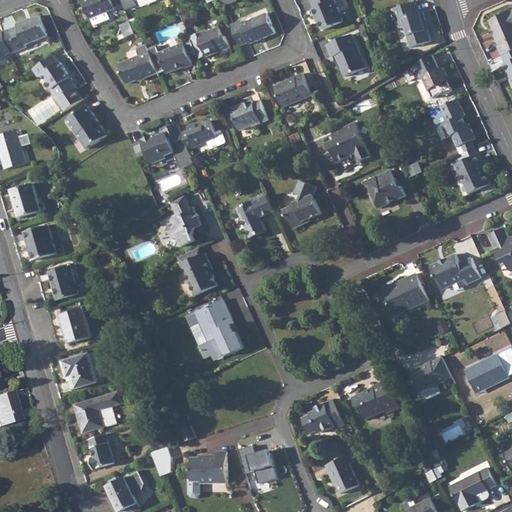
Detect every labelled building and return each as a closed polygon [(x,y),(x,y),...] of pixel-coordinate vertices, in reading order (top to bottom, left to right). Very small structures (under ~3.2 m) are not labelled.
[(113,0),(83,0),(91,18),(93,17),(95,24),(111,18),(108,11),(116,8),(113,0)] [(313,0),(316,7),(314,8),(317,17),(320,16),(326,28),(346,20),(337,0),(313,0)] [(416,2),(393,9),(397,20),(398,19),(401,28),(406,27),(409,36),(408,36),(409,42),(410,42),(412,48),(431,42),(428,29),(426,30),(423,21),(426,21),(423,12),(419,13),(416,2)] [(511,10),(489,21),(492,29),(494,29),(496,34),(493,36),(498,45),(497,46),(501,56),(511,51),(511,10)] [(242,21),(233,24),(242,46),(250,42),(251,43),(277,33),(269,13),(243,23),(242,21)] [(19,26),(5,32),(12,51),(19,48),(20,50),(28,47),(27,44),(49,35),(41,16),(28,21),(27,21),(18,24),(19,26)] [(138,18),(131,20),(136,33),(143,30),(138,18)] [(131,20),(122,24),(127,37),(136,33),(131,20)] [(209,30),(192,37),(194,41),(198,51),(201,58),(209,55),(209,56),(217,53),(217,51),(220,49),(223,55),(233,50),(227,35),(224,36),(220,28),(210,32),(209,30)] [(0,56),(13,51),(12,51),(5,32),(4,30),(0,31),(0,56)] [(354,34),(329,44),(334,57),(340,54),(344,63),(342,63),(348,75),(368,66),(354,34)] [(187,67),(195,64),(190,53),(198,51),(194,41),(186,44),(186,42),(161,52),(158,45),(150,49),(159,71),(160,72),(160,73),(168,70),(169,72),(178,69),(179,66),(185,63),(187,67)] [(150,49),(148,44),(139,48),(142,55),(120,64),(124,74),(126,73),(131,82),(151,73),(152,75),(160,72),(159,71),(150,49)] [(511,51),(501,56),(505,64),(503,65),(511,85),(511,51)] [(57,55),(35,69),(41,76),(45,73),(55,88),(54,89),(67,110),(84,99),(77,87),(78,86),(63,62),(62,63),(57,55)] [(445,95),(452,91),(448,82),(447,83),(444,76),(445,75),(443,69),(440,70),(433,55),(414,66),(421,80),(423,78),(432,99),(427,101),(432,111),(441,106),(449,103),(445,95)] [(297,77),(277,85),(286,106),(314,94),(305,72),(296,76),(297,77)] [(449,103),(441,106),(448,122),(442,124),(448,137),(453,135),(461,154),(463,153),(475,147),(472,140),(476,139),(472,128),(469,130),(467,125),(463,116),(465,115),(458,98),(449,103)] [(243,103),(233,107),(242,129),(254,124),(255,125),(271,119),(263,99),(255,103),(254,100),(243,105),(243,103)] [(43,103),(32,110),(41,123),(52,116),(43,103)] [(90,105),(69,118),(89,147),(109,134),(103,125),(102,125),(99,121),(100,120),(90,105)] [(191,129),(184,132),(186,137),(190,148),(210,140),(212,146),(214,147),(227,141),(228,140),(223,129),(218,131),(213,119),(199,125),(197,122),(190,125),(191,129)] [(328,146),(327,147),(329,152),(332,152),(333,151),(338,162),(357,153),(361,161),(371,156),(355,123),(333,133),(336,141),(329,144),(328,146)] [(159,132),(134,142),(139,155),(150,150),(153,157),(159,160),(168,156),(170,159),(178,156),(183,167),(196,162),(190,148),(186,137),(184,132),(180,124),(172,127),(175,132),(170,134),(165,132),(160,134),(159,132)] [(17,131),(0,135),(0,146),(7,168),(26,163),(17,131)] [(463,153),(466,160),(478,154),(475,147),(463,153)] [(466,160),(452,166),(456,176),(461,174),(470,194),(491,184),(482,163),(484,162),(480,154),(478,154),(466,160)] [(419,162),(407,167),(412,176),(423,171),(419,162)] [(392,170),(365,182),(373,200),(378,202),(380,207),(390,203),(389,202),(396,199),(397,200),(407,195),(403,186),(400,187),(392,170)] [(292,206),(284,210),(288,219),(291,220),(294,226),(298,227),(303,225),(304,222),(322,213),(316,200),(312,199),(317,186),(299,180),(295,193),(300,195),(299,200),(293,202),(292,206)] [(34,183),(12,190),(21,217),(42,211),(40,204),(34,183)] [(277,212),(269,195),(239,209),(253,238),(268,231),(262,218),(277,212)] [(185,196),(172,204),(178,218),(176,219),(178,225),(173,227),(170,236),(178,239),(190,244),(194,236),(197,229),(203,226),(196,210),(192,212),(185,196)] [(48,225),(25,232),(34,261),(57,254),(48,225)] [(511,237),(509,238),(505,228),(490,235),(504,264),(507,262),(511,269),(511,237)] [(190,244),(178,239),(182,249),(191,245),(190,244)] [(200,248),(179,258),(182,264),(203,254),(200,248)] [(203,254),(182,264),(196,295),(218,285),(213,274),(211,274),(209,270),(213,268),(205,253),(203,254)] [(449,261),(435,268),(438,277),(442,278),(446,288),(469,277),(471,282),(483,277),(473,257),(462,263),(457,253),(448,258),(449,261)] [(70,266),(50,272),(58,301),(79,295),(70,266)] [(388,286),(379,290),(391,317),(430,299),(417,273),(394,283),(395,285),(389,288),(388,286)] [(226,298),(204,308),(209,318),(203,321),(211,340),(202,345),(208,357),(216,353),(226,349),(229,354),(246,346),(239,331),(237,332),(231,319),(235,317),(226,298)] [(209,318),(204,308),(198,311),(203,321),(209,318)] [(84,309),(63,315),(72,343),(92,337),(84,309)] [(506,309),(498,313),(504,327),(506,326),(511,323),(511,321),(511,320),(508,312),(506,309)] [(235,317),(231,319),(237,332),(239,331),(241,330),(235,317)] [(511,375),(511,349),(510,347),(464,370),(476,394),(511,375)] [(226,349),(216,353),(218,359),(229,354),(226,349)] [(90,354),(63,361),(68,377),(73,376),(77,389),(98,383),(90,354)] [(423,366),(423,365),(409,371),(418,391),(429,386),(429,384),(435,381),(436,383),(451,376),(442,356),(431,361),(431,363),(423,366)] [(368,391),(355,398),(358,405),(363,408),(369,419),(388,410),(389,412),(402,407),(389,380),(375,386),(376,389),(369,393),(368,391)] [(12,392),(0,395),(0,426),(20,420),(12,392)] [(119,393),(76,405),(84,432),(117,423),(113,407),(122,405),(119,393)] [(317,411),(313,413),(313,414),(305,418),(312,434),(321,430),(322,433),(338,426),(339,429),(347,425),(335,399),(316,408),(317,411)] [(191,424),(179,429),(185,441),(197,437),(191,424)] [(107,434),(92,439),(94,447),(92,447),(95,456),(92,457),(95,469),(115,463),(107,434)] [(251,445),(237,449),(243,473),(253,471),(257,483),(275,478),(267,449),(253,453),(251,445)] [(157,450),(153,452),(157,461),(169,457),(166,447),(159,449),(157,450)] [(202,457),(193,457),(193,480),(190,480),(190,490),(194,494),(199,494),(203,490),(203,482),(229,482),(229,452),(218,452),(218,457),(211,457),(211,455),(202,455),(202,457)] [(352,452),(328,464),(335,478),(336,477),(343,491),(361,482),(356,469),(352,462),(355,460),(352,452)] [(489,467),(451,486),(460,504),(461,504),(464,510),(489,498),(490,496),(491,494),(489,489),(498,485),(489,467)] [(125,477),(110,485),(116,497),(114,498),(120,511),(143,511),(134,494),(142,491),(144,483),(138,470),(125,477)] [(110,485),(107,486),(114,498),(116,497),(110,485)] [(438,511),(432,499),(407,511),(408,511),(438,511)]
